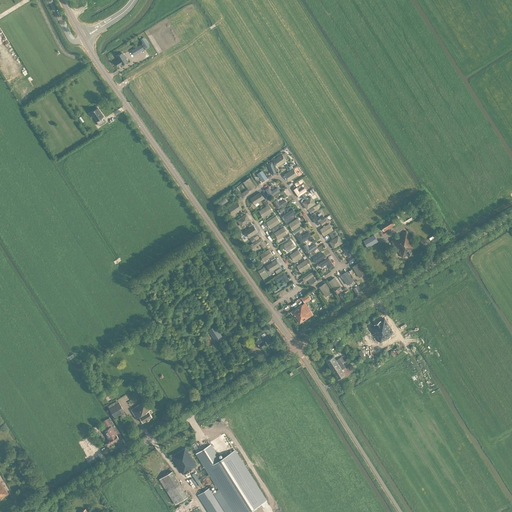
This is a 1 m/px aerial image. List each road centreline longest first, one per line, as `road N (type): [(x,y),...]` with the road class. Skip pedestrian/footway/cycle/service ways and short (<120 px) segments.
road 1 (tertiary): [(82,38),(274,314)]
road 2 (tertiary): [(35,511),(297,348)]
road 3 (tertiary): [(297,348),(511,214)]
road 4 (unclassified): [(399,511),(297,348)]
road 5 (residential): [(301,292),(336,261),(285,182),(270,180)]
road 6 (residential): [(270,180),(245,198),(246,208),(301,292)]
